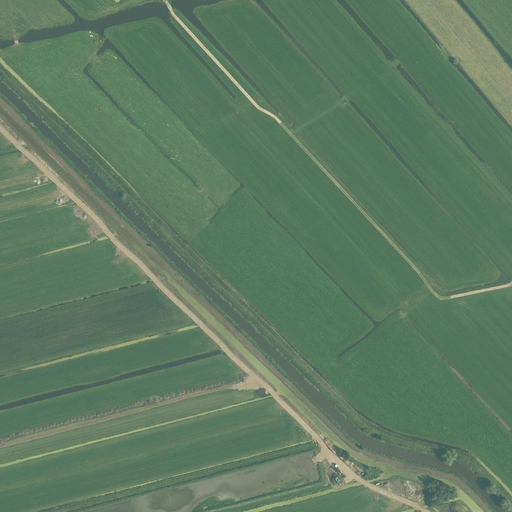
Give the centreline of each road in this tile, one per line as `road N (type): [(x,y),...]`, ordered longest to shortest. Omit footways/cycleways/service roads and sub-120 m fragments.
road 1 (track): [(164,0),(434,294),(511,283)]
road 2 (track): [(0,104),(133,235),(14,270)]
